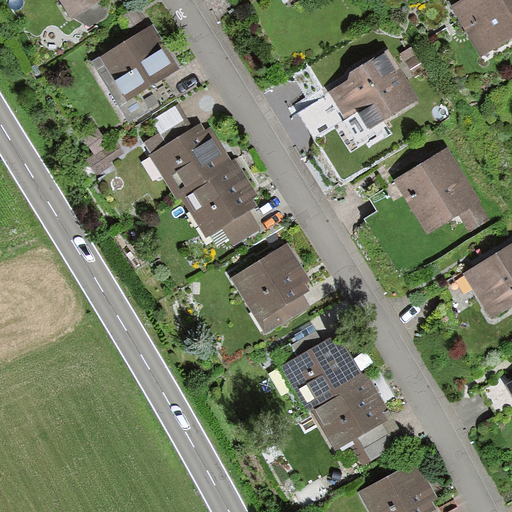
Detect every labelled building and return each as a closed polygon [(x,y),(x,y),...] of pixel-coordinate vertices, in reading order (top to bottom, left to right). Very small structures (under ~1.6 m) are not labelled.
[(61,0),(73,18),(101,0),(61,0)] [(511,0),(463,0),(452,7),(481,57),(511,38),(511,0)] [(153,25),(93,63),(121,107),(140,94),(153,114),(177,98),(165,78),(181,68),(153,25)] [(420,101),(390,50),(346,75),(349,79),(329,91),(346,120),(344,121),(358,145),(377,134),(374,129),(420,101)] [(160,133),(144,142),(178,199),(182,196),(206,236),(222,226),(234,246),(263,229),(252,211),(257,208),(253,200),(260,196),(236,158),(231,162),(210,129),(205,132),(201,124),(195,128),(180,104),(152,121),(160,133)] [(101,130),(86,139),(95,154),(87,159),(98,177),(115,167),(112,162),(126,154),(116,137),(108,142),(101,130)] [(450,148),(395,180),(427,235),(460,216),(469,232),(492,219),(450,148)] [(511,242),(463,273),(492,320),(511,308),(511,242)] [(286,244),(232,279),(267,332),(309,304),(303,295),(310,291),(305,283),(310,280),(286,244)] [(339,332),(281,365),(308,413),(313,410),(336,450),(351,442),(363,463),(405,439),(367,372),(364,374),(339,332)] [(419,459),(358,492),(368,511),(431,511),(438,508),(434,501),(440,498),(419,459)]
